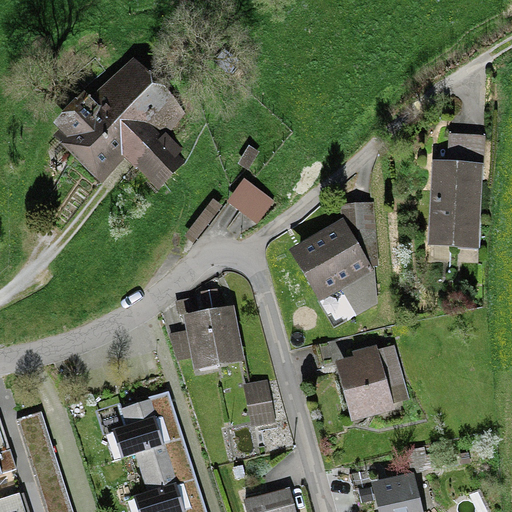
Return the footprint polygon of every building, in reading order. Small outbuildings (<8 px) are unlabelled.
[(185,120),(133,70),(62,143),(100,180),(122,159),(157,193),(190,159),(167,138),(185,120)] [(446,164),(431,163),(425,249),(474,253),(483,142),(448,139),(446,164)] [(273,205),(229,175),(213,197),(257,228),(273,205)] [(339,229),(292,252),(320,308),(375,280),(360,249),(377,248),(375,207),(338,209),(339,229)] [(230,308),(182,319),(186,333),(190,357),(195,373),(243,363),(230,308)] [(175,360),(190,357),(186,333),(171,335),(175,360)] [(341,340),(315,348),(320,367),(347,359),(341,340)] [(393,352),(343,367),(356,411),(388,401),(406,396),(402,382),(393,352)] [(266,385),(244,389),(251,431),(273,427),(266,385)] [(127,458),(134,456),(148,495),(140,498),(144,511),(204,511),(200,499),(187,460),(173,417),(166,397),(123,411),(129,428),(118,432),(127,458)] [(0,438),(0,473),(11,470),(0,438)] [(377,465),(348,475),(355,493),(373,487),(384,483),(377,465)] [(384,483),(373,487),(378,511),(421,511),(413,477),(384,483)] [(294,511),(289,493),(243,506),(244,511),(294,511)] [(23,511),(17,494),(0,499),(0,511),(23,511)]
